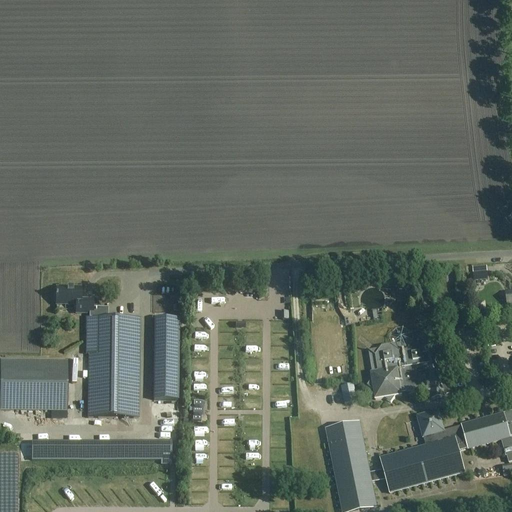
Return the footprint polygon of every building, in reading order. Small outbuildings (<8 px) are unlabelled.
[(472,267),(473,274),(473,282),(488,281),(487,266),(472,267)] [(455,268),(456,285),(471,284),(470,267),(455,268)] [(89,314),(88,402),(87,418),(138,419),(138,402),(140,320),(107,319),(108,309),(93,309),(93,300),(81,300),(81,289),(65,288),(65,290),(56,290),(56,306),(76,306),(76,314),(89,314)] [(460,311),(471,310),(470,302),(459,303),(460,311)] [(154,320),(153,400),(177,401),(179,320),(154,320)] [(366,350),(366,351),(368,352),(375,357),(377,372),(371,373),(370,374),(371,380),(367,386),(373,391),(374,401),(384,399),(390,403),(395,397),(401,396),(401,394),(421,390),(421,393),(422,393),(421,390),(429,389),(430,392),(431,399),(443,397),(443,394),(437,359),(437,357),(443,356),(442,348),(436,349),(435,347),(439,347),(436,330),(412,334),(413,342),(407,351),(399,352),(390,346),(382,347),(379,350),(375,356),(368,351),(366,350)] [(67,361),(0,361),(0,367),(0,411),(67,413),(67,361)] [(341,388),(344,405),(357,403),(353,385),(341,388)] [(383,471),(380,472),(382,481),(386,481),(390,494),(465,474),(458,452),(467,450),(467,451),(500,442),(501,442),(505,458),(507,457),(508,464),(511,463),(511,390),(511,391),(511,392),(511,413),(502,416),(461,427),(444,432),(438,412),(417,417),(425,447),(380,459),(383,471)] [(372,484),(375,483),(373,473),(370,474),(360,424),(326,430),(342,511),(360,511),(377,509),(372,484)] [(511,465),(502,466),(503,477),(511,476),(511,465)]
